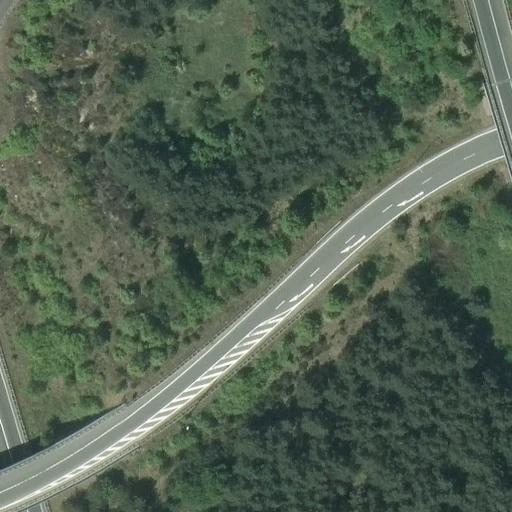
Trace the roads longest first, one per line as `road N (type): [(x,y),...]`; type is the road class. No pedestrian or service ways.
road 1 (motorway): [(511,140),(395,201),(177,393),(0,500)]
road 2 (motorway): [(511,121),(480,0)]
